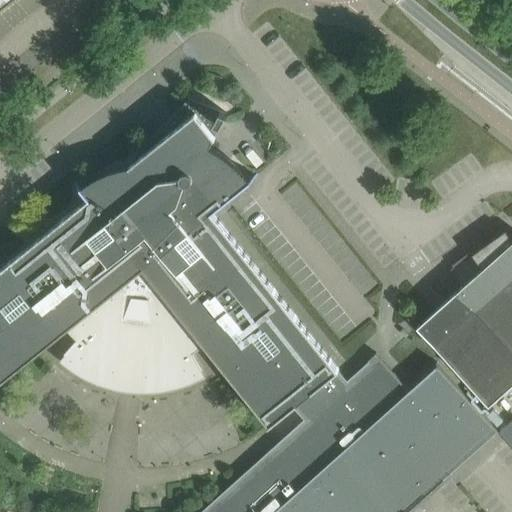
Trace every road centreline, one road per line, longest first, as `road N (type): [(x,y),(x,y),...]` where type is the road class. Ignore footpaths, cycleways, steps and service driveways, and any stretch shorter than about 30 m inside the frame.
road 1 (unclassified): [(0,176),(219,0)]
road 2 (tertiary): [(398,0),(511,87)]
